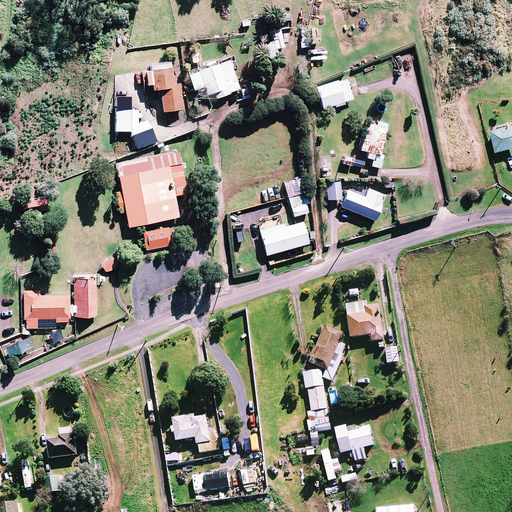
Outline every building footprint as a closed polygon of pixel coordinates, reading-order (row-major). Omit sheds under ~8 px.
[(290,12),(281,13),(282,21),(290,21),(290,12)] [(250,19),(239,21),(241,27),(251,25),(250,19)] [(284,46),(278,29),(270,32),(273,40),(264,43),(269,58),(278,55),(276,49),(284,46)] [(239,89),(229,60),(188,74),(197,103),(215,97),(239,89)] [(149,64),(149,69),(141,70),(143,90),(159,88),(163,111),(182,108),(178,81),(172,82),(170,68),(169,61),(149,64)] [(335,106),(344,103),(343,101),(351,99),(345,77),(315,86),(322,108),(334,104),(335,106)] [(137,108),(115,108),(115,130),(130,130),(131,133),(113,140),(117,152),(127,148),(128,151),(156,140),(147,119),(137,124),(137,108)] [(193,120),(157,133),(160,142),(197,128),(193,120)] [(386,122),(376,121),(375,123),(365,121),(359,149),(367,151),(366,157),(372,158),(370,166),(380,167),(382,154),(379,153),(386,122)] [(511,127),(491,132),(497,153),(511,150),(511,152),(511,127)] [(178,155),(115,167),(126,226),(178,216),(173,192),(185,190),(178,155)] [(331,170),(330,156),(320,157),(321,170),(331,170)] [(351,157),(343,156),(343,164),(351,165),(351,157)] [(340,181),(326,181),(326,199),(340,198),(340,181)] [(383,194),(367,187),(363,196),(346,189),(339,206),(373,219),(383,194)] [(307,212),(305,206),(310,204),(307,190),(296,193),(288,196),(293,216),(307,212)] [(47,209),(44,196),(22,200),(25,214),(47,209)] [(307,242),(302,221),(283,226),(282,223),(259,229),(265,254),(307,242)] [(166,224),(141,229),(144,245),(169,241),(166,224)] [(52,231),(45,232),(50,256),(57,254),(52,231)] [(117,265),(112,257),(101,263),(105,269),(106,272),(117,265)] [(95,274),(72,274),(72,312),(95,312),(95,274)] [(68,290),(21,290),(22,324),(36,324),(36,315),(55,315),(55,318),(68,318),(68,290)] [(384,340),(379,305),(369,307),(368,301),(347,304),(352,338),(371,335),(372,342),(384,340)] [(222,327),(216,327),(219,356),(224,355),(222,327)] [(344,334),(327,327),(319,345),(317,345),(309,363),(328,371),(325,378),(333,382),(344,356),(342,355),(346,346),(340,343),(344,334)] [(399,363),(398,348),(386,349),(388,364),(399,363)] [(329,417),(322,370),(304,373),(306,389),(308,389),(312,413),(308,413),(310,420),(329,417)] [(232,419),(231,404),(216,406),(217,420),(232,419)] [(177,441),(197,438),(198,445),(199,444),(201,453),(219,450),(217,432),(210,433),(207,417),(197,418),(196,416),(173,419),(175,427),(172,427),(173,433),(176,433),(177,441)] [(332,431),(330,422),(318,424),(319,433),(332,431)] [(375,446),(370,427),(349,433),(347,426),(336,429),(342,454),(350,452),(353,462),(367,458),(364,448),(375,446)] [(78,456),(75,427),(60,429),(62,439),(49,441),(51,459),(78,456)] [(332,461),(329,451),(322,452),(330,481),(337,479),(335,471),(341,470),(339,460),(332,461)] [(0,487),(3,487),(12,485),(10,472),(1,474),(0,470),(0,487)] [(69,490),(67,476),(45,479),(48,494),(69,490)] [(351,511),(349,499),(338,501),(331,502),(332,511),(351,511)] [(20,511),(19,502),(0,505),(0,511),(20,511)]
